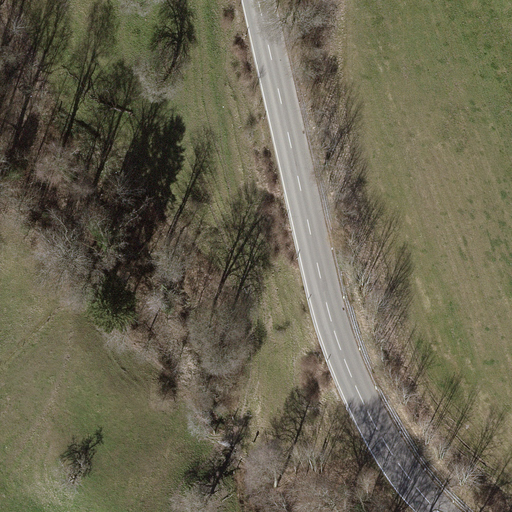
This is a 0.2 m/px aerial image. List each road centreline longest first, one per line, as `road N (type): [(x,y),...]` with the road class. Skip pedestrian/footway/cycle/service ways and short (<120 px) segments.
road 1 (tertiary): [(258,0),(337,340),(392,454),(439,511)]
road 2 (track): [(13,125),(39,157),(48,196),(108,256),(184,369),(178,441)]
